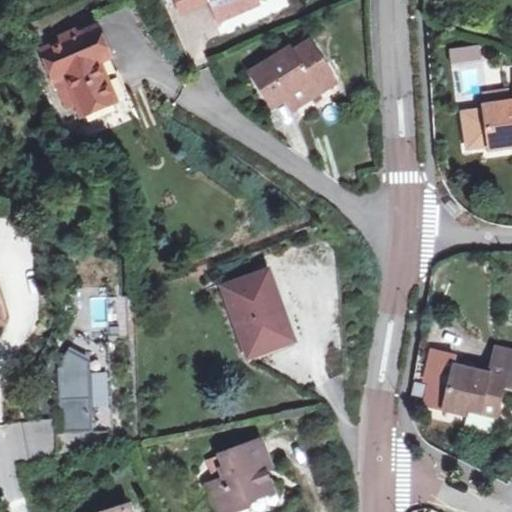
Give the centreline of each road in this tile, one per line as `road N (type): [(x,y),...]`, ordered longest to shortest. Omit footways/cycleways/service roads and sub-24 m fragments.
road 1 (residential): [(208,105),(408,235)]
road 2 (unclassified): [(398,0),(408,235)]
road 3 (unclassified): [(408,235),(376,449)]
road 4 (residential): [(489,511),(376,449)]
